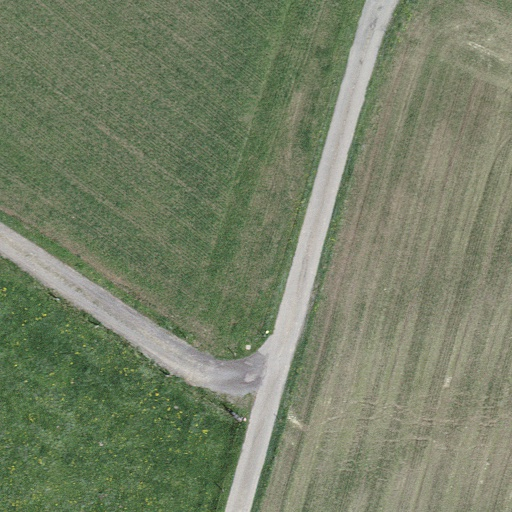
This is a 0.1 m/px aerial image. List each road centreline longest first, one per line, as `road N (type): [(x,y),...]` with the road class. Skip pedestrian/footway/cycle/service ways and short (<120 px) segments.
road 1 (track): [(0,255),(169,355),(232,382),(263,372),(279,348),(373,0)]
road 2 (track): [(263,372),(232,511)]
